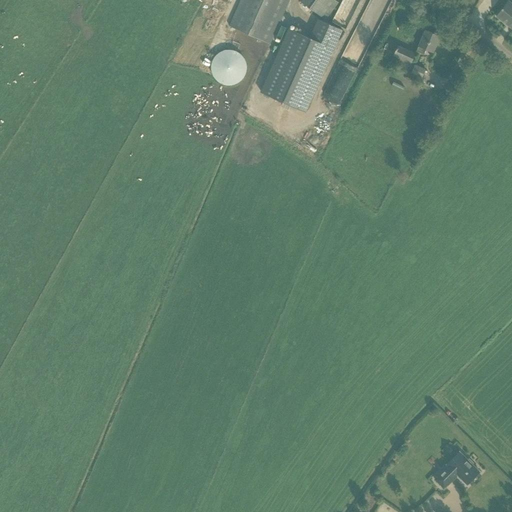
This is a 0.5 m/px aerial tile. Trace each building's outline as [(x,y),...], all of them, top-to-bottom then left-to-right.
[(240,0),(229,24),(268,42),(287,0),(240,0)] [(300,0),(326,19),(332,11),(338,2),(334,0),(300,0)] [(511,3),(508,1),(496,16),(511,29),(511,3)] [(290,29),(261,92),(305,112),(342,30),(318,19),(310,38),(290,29)] [(433,51),(436,45),(440,36),(425,30),(421,39),(418,45),(419,46),(417,51),(424,54),(426,48),(433,51)] [(411,64),(415,54),(397,46),(393,56),(411,64)] [(216,56),(215,57),(213,60),(212,63),(211,66),(211,68),(212,71),(212,74),(214,77),(216,80),(218,82),(221,84),(223,85),(226,86),(230,86),(232,85),(235,85),(238,83),(240,82),(242,80),(243,78),(245,76),(246,73),(247,70),(247,67),(246,63),(245,60),(244,57),(242,55),(240,53),(237,51),(235,50),(232,50),(229,50),(226,50),(224,51),(221,52),(218,53),(216,56)] [(420,82),(426,69),(415,64),(411,73),(416,75),(414,79),(420,82)] [(444,489),(457,475),(467,484),(479,472),(459,451),(446,463),(448,466),(434,479),(444,489)]
